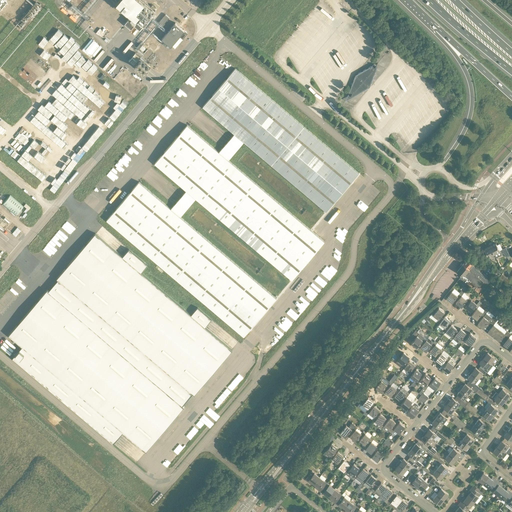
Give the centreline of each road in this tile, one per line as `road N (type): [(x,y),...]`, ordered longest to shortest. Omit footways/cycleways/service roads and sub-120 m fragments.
road 1 (motorway): [(435,27),(466,73),(471,103),(463,131),(434,168)]
road 2 (secondary): [(308,433),(407,306)]
road 3 (secondary): [(407,306),(496,201)]
